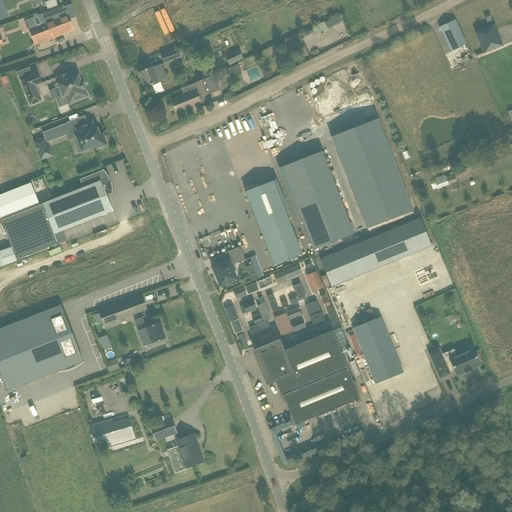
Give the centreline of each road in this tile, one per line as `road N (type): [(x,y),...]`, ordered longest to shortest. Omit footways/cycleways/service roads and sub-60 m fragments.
road 1 (unclassified): [(275,484),(146,150)]
road 2 (unclassified): [(146,150),(457,0)]
road 3 (unclassified): [(511,379),(275,484)]
road 4 (unclassified): [(146,150),(88,0)]
